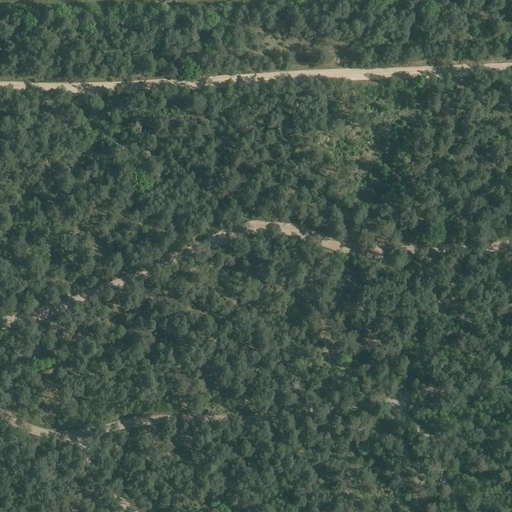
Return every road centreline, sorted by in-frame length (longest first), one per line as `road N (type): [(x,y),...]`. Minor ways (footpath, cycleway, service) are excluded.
road 1 (track): [(0,323),(254,228),(372,252),(511,246)]
road 2 (track): [(511,67),(0,87)]
road 3 (track): [(68,436),(143,421),(258,420),(396,403)]
road 4 (track): [(130,511),(68,436),(34,431),(0,412)]
road 5 (track): [(462,511),(433,443),(396,403)]
